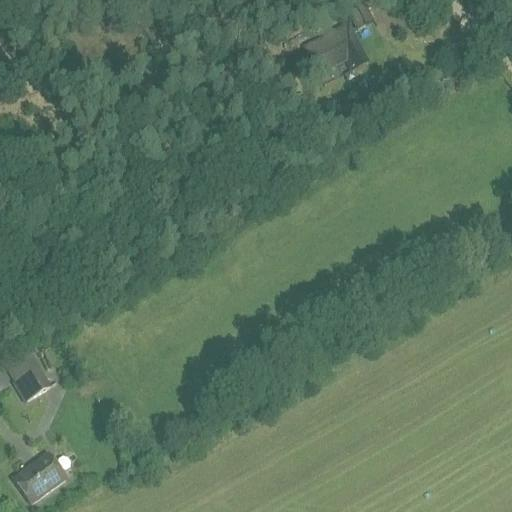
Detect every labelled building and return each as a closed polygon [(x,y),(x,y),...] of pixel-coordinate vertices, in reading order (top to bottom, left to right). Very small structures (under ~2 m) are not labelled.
[(357,35),(372,26),(363,9),(348,18),(357,35)] [(305,52),(318,76),(346,61),(352,71),(366,64),(347,29),(305,52)] [(0,59),(13,51),(0,30),(0,59)] [(34,87),(37,99),(53,94),(47,74),(17,82),(20,91),(34,87)] [(25,405),(52,390),(28,349),(2,365),(25,405)] [(31,507),(66,481),(48,457),(13,483),(31,507)]
